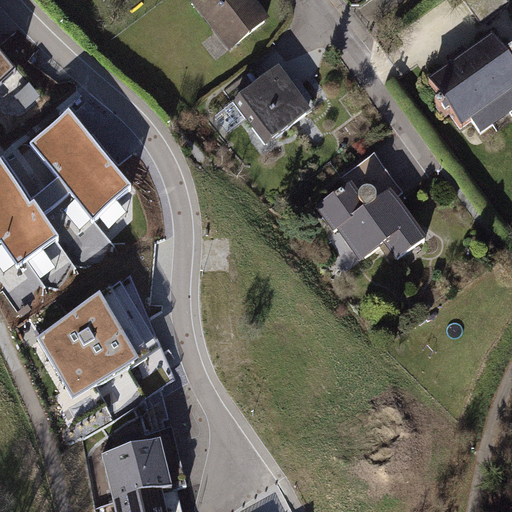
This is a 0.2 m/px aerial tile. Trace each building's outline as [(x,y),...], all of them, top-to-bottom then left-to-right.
[(251,0),(203,0),(195,7),(230,53),(269,23),(251,0)] [(502,0),(464,0),(464,1),(483,28),(509,10),(502,0)] [(494,47),(436,89),(447,104),(443,107),(446,111),(442,114),(445,119),(449,117),(453,122),(457,119),(467,133),(511,100),(511,62),(510,59),(506,62),(494,47)] [(0,86),(17,73),(0,53),(0,86)] [(0,100),(15,118),(43,95),(23,72),(0,91),(0,100)] [(246,75),(225,91),(235,105),(238,103),(264,139),(270,135),(277,143),(313,117),(298,97),(287,96),(272,77),(256,89),(246,75)] [(59,180),(31,200),(42,215),(71,195),(93,222),(132,190),(69,114),(31,147),(59,180)] [(353,187),(318,212),(335,236),(342,232),(364,264),(380,253),(393,271),(429,246),(397,201),(404,196),(376,157),(346,178),(353,187)] [(32,221),(42,215),(31,200),(4,160),(0,162),(0,234),(28,215),(32,221)] [(59,241),(42,215),(32,221),(28,215),(0,234),(0,242),(18,269),(59,241)] [(161,330),(126,267),(45,324),(77,378),(82,375),(98,366),(107,381),(156,353),(147,338),(161,330)] [(98,366),(82,375),(107,420),(173,382),(156,353),(107,381),(98,366)] [(170,432),(149,437),(152,449),(104,461),(116,505),(166,492),(176,490),(172,474),(180,472),(170,432)] [(166,492),(116,505),(116,511),(177,511),(176,506),(170,507),(166,492)]
